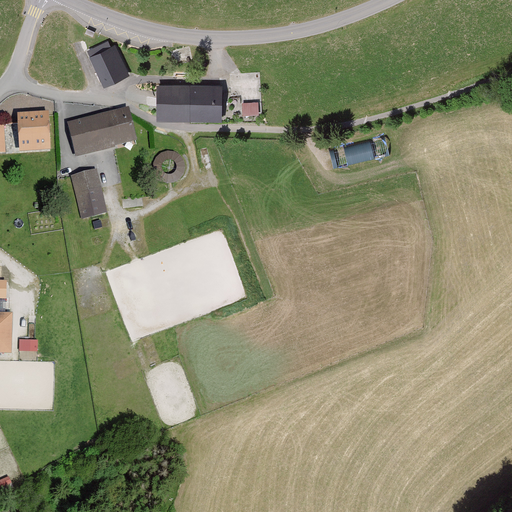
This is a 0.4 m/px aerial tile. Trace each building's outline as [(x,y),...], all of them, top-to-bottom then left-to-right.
[(130,74),(118,46),(111,49),(108,42),(89,50),(93,59),(91,59),(103,86),(130,74)] [(225,87),(159,86),(159,121),(225,122),(225,87)] [(243,113),(260,112),(260,99),(243,100),(243,113)] [(129,109),(68,125),(76,157),(138,141),(129,109)] [(52,152),(51,114),(19,116),(21,153),(52,152)] [(331,150),(335,167),(391,155),(388,138),(331,150)] [(165,185),(171,186),(177,184),(182,180),(185,175),(186,169),(185,163),(182,158),(177,154),(171,153),(165,153),(159,156),(155,161),(153,166),(153,172),(155,178),(160,182),(165,185)] [(107,215),(97,172),(72,177),(82,221),(107,215)] [(0,313),(0,353),(13,354),(13,313),(0,313)] [(39,350),(39,338),(20,338),(20,351),(39,350)] [(0,484),(2,487),(11,483),(9,478),(0,482),(0,484)]
